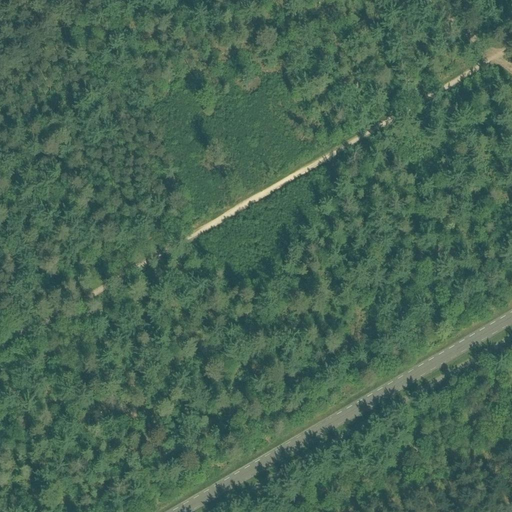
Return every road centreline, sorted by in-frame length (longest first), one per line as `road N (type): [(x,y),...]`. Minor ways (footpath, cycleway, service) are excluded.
road 1 (track): [(497,59),(13,340)]
road 2 (tertiary): [(182,511),(511,318)]
